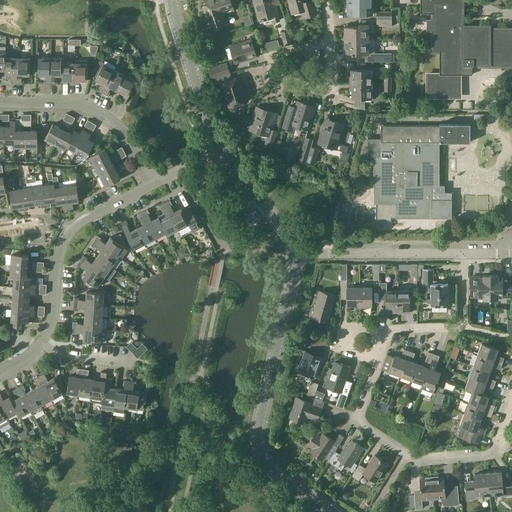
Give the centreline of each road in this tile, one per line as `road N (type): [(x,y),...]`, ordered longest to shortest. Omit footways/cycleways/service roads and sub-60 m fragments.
road 1 (tertiary): [(331,511),(273,473),(257,445),(292,255)]
road 2 (residential): [(377,365),(356,424),(416,463),(495,454),(511,401)]
road 3 (residential): [(0,102),(98,112),(122,130),(155,185)]
road 4 (residential): [(292,255),(463,253)]
road 5 (tertiary): [(217,152),(179,47),(173,0)]
road 6 (residential): [(330,43),(273,60),(288,83),(333,93)]
road 7 (tertiary): [(292,255),(284,229),(217,152)]
